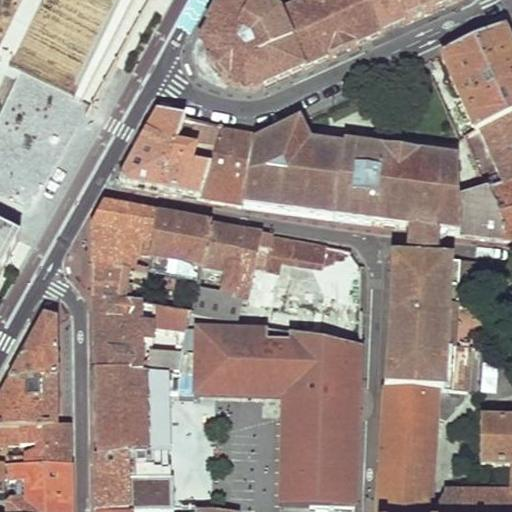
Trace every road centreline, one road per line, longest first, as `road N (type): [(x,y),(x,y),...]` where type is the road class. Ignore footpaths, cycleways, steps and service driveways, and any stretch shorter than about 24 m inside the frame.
road 1 (residential): [(494,0),(278,102),(226,106),(155,76)]
road 2 (residential): [(93,192),(376,244)]
road 3 (residential): [(376,244),(366,511)]
road 4 (residential): [(43,278),(79,314),(81,511)]
road 5 (residential): [(376,244),(511,257)]
road 6 (residential): [(93,192),(155,76)]
